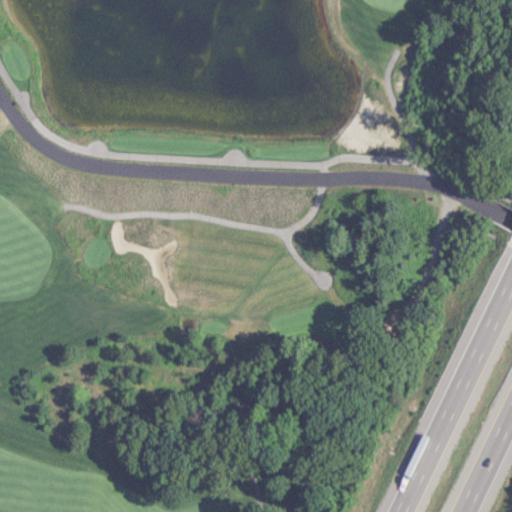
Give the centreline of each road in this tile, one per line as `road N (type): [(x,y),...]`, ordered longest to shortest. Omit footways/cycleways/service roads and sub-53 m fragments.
road 1 (motorway): [(511,268),(396,511)]
road 2 (motorway): [(460,511),(511,403)]
